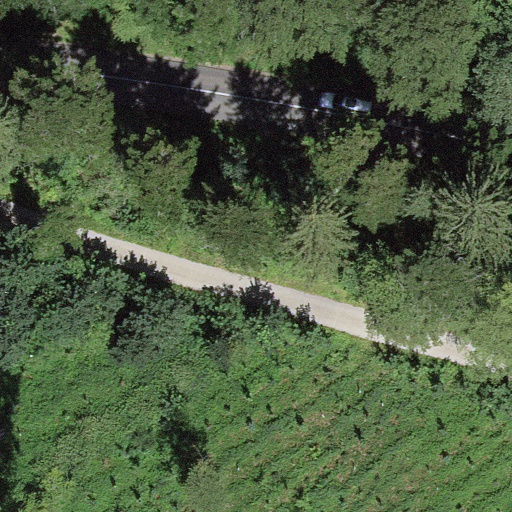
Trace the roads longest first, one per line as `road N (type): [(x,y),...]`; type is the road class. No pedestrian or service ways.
road 1 (track): [(511,373),(0,214)]
road 2 (tertiary): [(511,150),(382,121),(0,60)]
